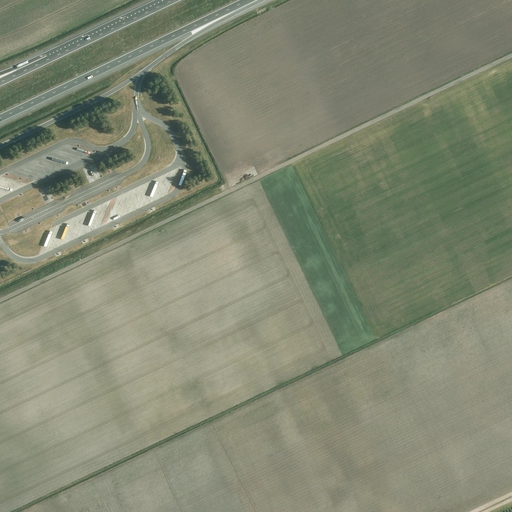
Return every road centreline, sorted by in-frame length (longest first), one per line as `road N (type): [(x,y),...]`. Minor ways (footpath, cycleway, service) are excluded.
road 1 (track): [(511,58),(0,302)]
road 2 (motorway): [(0,117),(249,0)]
road 3 (motorway): [(141,73),(253,0)]
